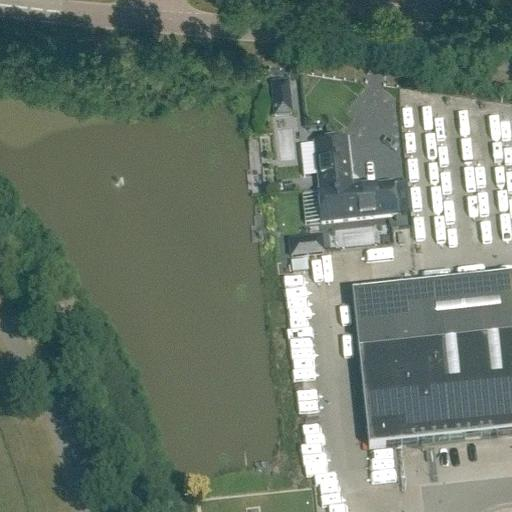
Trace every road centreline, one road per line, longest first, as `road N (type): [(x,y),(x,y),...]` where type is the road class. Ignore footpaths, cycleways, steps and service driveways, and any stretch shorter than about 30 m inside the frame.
road 1 (tertiary): [(511,61),(158,21)]
road 2 (tertiary): [(158,21),(0,2)]
